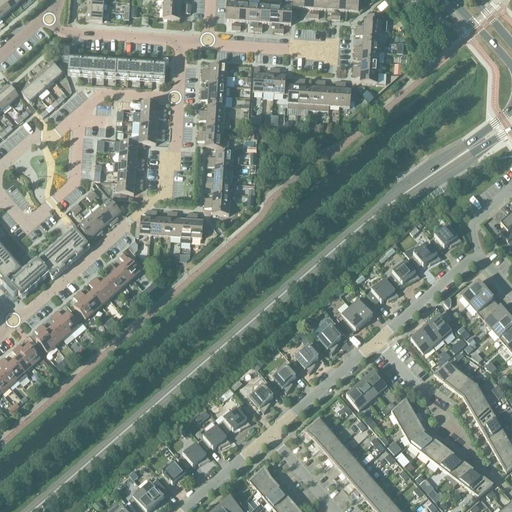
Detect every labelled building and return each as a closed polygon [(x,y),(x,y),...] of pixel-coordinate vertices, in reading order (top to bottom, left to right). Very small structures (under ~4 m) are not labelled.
[(12,0),(0,0),(0,1),(10,13),(18,6),(12,0)] [(175,0),(164,0),(164,10),(181,11),(182,0),(175,0)] [(249,0),(249,7),(248,24),(252,24),(251,27),(254,27),(259,28),(259,25),(260,8),(260,1),(249,0)] [(293,0),(293,10),(304,11),(304,0),(293,0)] [(315,0),(304,0),(304,11),(315,11),(315,0)] [(326,0),(315,0),(315,11),(326,12),(326,0)] [(337,0),(326,0),(326,12),(337,13),(337,0)] [(348,0),(337,0),(337,13),(347,13),(348,0)] [(359,0),(348,0),(347,13),(359,14),(359,8),(359,0)] [(0,1),(0,17),(2,20),(10,13),(0,1)] [(88,3),(87,13),(104,14),(105,4),(88,3)] [(226,22),(237,23),(238,6),(227,6),(226,22)] [(238,6),(237,23),(248,24),(249,7),(238,6)] [(260,8),(259,25),(270,25),(271,8),(260,8)] [(272,29),(275,29),(280,29),(280,26),(281,9),(271,8),(270,25),(273,25),(272,29)] [(281,9),(280,26),(292,27),(292,19),(293,13),(293,10),(281,9)] [(181,11),(164,10),(164,21),(181,23),(181,11)] [(104,14),(87,13),(87,25),(103,26),(104,14)] [(356,33),(381,35),(385,35),(386,25),(381,25),(382,18),(365,16),(364,29),(356,28),(356,33)] [(364,39),(363,44),(380,45),(381,35),(356,33),(356,38),(364,39)] [(355,49),(355,54),(379,55),(380,45),(363,44),(363,50),(355,49)] [(68,76),(81,77),(165,83),(166,68),(128,66),(69,62),(69,55),(69,54),(68,53),(67,53),(66,53),(65,53),(65,54),(64,55),(64,56),(64,57),(64,65),(69,65),(68,76)] [(355,54),(355,59),(358,59),(357,64),(362,65),(379,66),(383,66),(384,56),(379,55),(355,54)] [(51,64),(43,71),(54,84),(63,76),(65,75),(62,66),(57,70),(51,64)] [(354,69),(353,74),(378,76),(379,66),(362,65),(362,70),(354,69)] [(203,72),(202,77),(227,79),(228,68),(211,67),(211,73),(203,72)] [(253,94),(264,95),(265,78),(260,78),(261,68),(255,67),(253,94)] [(264,95),(274,96),(276,69),(271,69),(271,79),(265,78),(264,95)] [(276,69),(274,96),(285,97),(286,80),(280,79),(281,69),(276,69)] [(43,71),(35,78),(46,91),(54,84),(43,71)] [(378,76),(353,74),(353,79),(361,80),(361,86),(377,86),(378,76)] [(210,82),(210,88),(227,89),(227,79),(202,77),(202,82),(210,82)] [(35,78),(27,85),(38,98),(46,91),(35,78)] [(288,110),(299,111),(301,82),(296,82),(295,89),(290,89),(288,110)] [(299,111),(309,112),(310,90),(305,90),(306,82),(301,82),(299,111)] [(309,112),(319,113),(321,83),(316,83),(316,91),(310,90),(309,112)] [(321,83),(319,113),(330,113),(330,109),(331,92),(326,91),(326,84),(321,83)] [(38,98),(27,85),(19,93),(30,106),(38,98)] [(336,92),(331,92),(330,109),(340,110),(341,85),(336,85),(336,92)] [(346,85),(341,85),(340,110),(351,110),(352,93),(346,93),(346,85)] [(8,87),(0,93),(0,94),(10,106),(19,99),(8,87)] [(201,93),(201,98),(226,99),(227,89),(210,88),(209,93),(201,93)] [(362,96),(369,104),(374,100),(367,92),(362,96)] [(0,94),(0,111),(2,114),(10,106),(0,94)] [(52,97),(47,102),(51,107),(56,103),(52,97)] [(209,103),(208,108),(225,109),(226,99),(201,98),(201,102),(209,103)] [(241,107),(240,110),(249,111),(249,101),(245,100),(244,107),(241,107)] [(59,106),(56,103),(51,107),(54,111),(59,106)] [(119,103),(118,114),(128,115),(129,104),(122,103),(119,103)] [(142,105),(142,115),(166,117),(167,112),(159,111),(159,106),(142,105)] [(200,113),(200,118),(225,120),(225,109),(208,108),(208,113),(200,113)] [(40,117),(43,121),(48,116),(45,112),(40,117)] [(135,114),(134,125),(141,126),(158,127),(158,121),(166,122),(166,117),(142,115),(135,114)] [(207,123),(207,129),(224,130),(225,120),(200,118),(199,123),(207,123)] [(252,119),(251,127),(259,127),(261,127),(262,119),(252,119)] [(141,126),(140,136),(165,137),(165,132),(158,132),(158,127),(141,126)] [(199,133),(198,139),(223,140),(224,130),(207,129),(207,134),(199,133)] [(140,136),(140,146),(146,147),(156,147),(157,142),(165,142),(165,137),(140,136)] [(223,140),(198,139),(198,143),(206,144),(206,150),(228,151),(228,140),(223,140)] [(121,145),(120,155),(138,157),(138,151),(146,152),(146,147),(140,146),(138,146),(138,145),(121,145)] [(120,155),(120,165),(144,167),(145,162),(137,162),(138,157),(120,155)] [(208,160),(208,165),(233,166),(234,156),(217,155),(217,161),(208,160)] [(112,175),(119,176),(136,177),(136,172),(144,173),(144,167),(120,165),(113,165),(112,175)] [(216,170),(216,176),(232,177),(233,166),(208,165),(208,170),(216,170)] [(119,176),(118,186),(143,187),(143,183),(136,182),(136,177),(119,176)] [(207,180),(207,185),(232,187),(232,177),(216,176),(215,181),(207,180)] [(215,190),(214,196),(231,197),(232,187),(207,185),(206,190),(215,190)] [(143,187),(118,186),(117,197),(115,197),(114,202),(127,203),(127,197),(135,198),(135,192),(143,193),(143,187)] [(206,200),(205,205),(230,207),(231,197),(214,196),(214,201),(206,200)] [(110,203),(102,210),(115,225),(119,221),(117,219),(121,215),(110,203)] [(230,207),(205,205),(205,211),(213,211),(213,217),(230,218),(230,207)] [(102,210),(94,217),(105,230),(109,226),(111,228),(115,225),(102,210)] [(136,230),(135,240),(140,240),(140,238),(151,238),(152,213),(148,213),(147,221),(141,221),(141,230),(136,230)] [(151,238),(161,239),(162,222),(157,222),(157,214),(152,213),(151,238)] [(161,239),(172,240),(173,215),(168,214),(167,222),(162,222),(161,239)] [(172,240),(182,240),(183,223),(177,223),(178,215),(173,215),(172,240)] [(183,223),(182,240),(182,245),(192,246),(192,241),(193,216),(189,216),(188,224),(183,223)] [(193,216),(192,241),(203,241),(203,235),(207,235),(208,226),(204,226),(204,225),(198,224),(198,216),(193,216)] [(94,217),(86,224),(100,238),(103,235),(101,233),(105,230),(94,217)] [(511,222),(509,220),(500,228),(503,231),(499,235),(511,249),(511,222)] [(100,238),(86,224),(78,230),(90,243),(95,239),(96,241),(100,238)] [(447,227),(430,242),(438,252),(443,249),(444,250),(449,246),(451,249),(462,244),(447,227)] [(413,238),(418,234),(414,229),(409,234),(413,238)] [(21,274),(0,249),(0,284),(7,292),(12,298),(13,299),(14,299),(16,299),(17,298),(18,297),(21,300),(48,276),(53,283),(90,250),(87,247),(75,233),(12,289),(8,285),(21,274)] [(409,251),(403,254),(409,261),(417,271),(422,267),(423,269),(428,264),(430,267),(441,262),(429,248),(426,245),(423,248),(417,253),(414,249),(409,251)] [(391,249),(386,254),(390,259),(395,254),(391,249)] [(125,266),(122,269),(133,282),(141,275),(130,262),(125,256),(120,260),(125,266)] [(384,275),(388,279),(396,289),(401,285),(402,287),(407,283),(409,285),(420,280),(402,260),(384,275)] [(113,267),(109,270),(125,288),(133,282),(122,269),(118,272),(113,267)] [(111,278),(106,282),(117,295),(125,288),(109,270),(106,273),(111,278)] [(361,276),(355,282),(359,286),(365,281),(361,276)] [(98,280),(94,284),(110,302),(117,295),(106,282),(103,285),(98,280)] [(155,281),(142,293),(146,297),(159,286),(155,281)] [(388,304),(399,299),(384,282),(367,297),(375,307),(380,303),(381,305),(386,301),(388,304)] [(95,292),(91,296),(102,309),(110,302),(94,284),(90,287),(95,292)] [(460,296),(469,306),(486,292),(478,284),(469,292),(467,290),(460,296)] [(345,290),(338,296),(341,300),(348,294),(345,290)] [(469,306),(480,319),(496,306),(492,301),(493,301),(486,292),(469,306)] [(82,294),(78,297),(94,315),(102,309),(91,296),(87,299),(82,294)] [(78,297),(75,300),(79,306),(75,310),(78,313),(74,316),(81,324),(84,321),(86,322),(94,315),(78,297)] [(363,299),(350,310),(364,326),(377,315),(363,299)] [(480,319),(491,332),(508,318),(500,309),(499,310),(496,306),(480,319)] [(364,326),(350,310),(337,321),(351,337),(364,326)] [(111,313),(108,315),(115,324),(121,319),(117,314),(114,316),(111,313)] [(440,317),(448,325),(452,321),(445,313),(440,317)] [(59,314),(55,317),(71,336),(79,329),(83,326),(81,324),(74,316),(74,315),(70,318),(68,316),(64,320),(59,314)] [(56,326),(52,330),(63,342),(71,336),(55,317),(51,320),(56,326)] [(438,318),(429,327),(442,341),(444,343),(453,335),(451,333),(438,318)] [(491,332),(502,344),(511,336),(511,322),(508,318),(491,332)] [(111,320),(108,323),(112,328),(116,324),(115,324),(111,320)] [(336,345),(341,341),(339,339),(344,335),(335,325),(330,320),(313,335),(317,340),(332,357),(338,347),(336,345)] [(43,327),(40,330),(56,349),(63,342),(52,330),(49,333),(43,327)] [(429,327),(420,335),(433,349),(442,341),(429,327)] [(56,349),(40,330),(36,334),(41,340),(36,343),(41,349),(48,356),(56,349)] [(466,332),(461,337),(465,342),(470,337),(466,332)] [(433,349),(420,335),(410,343),(423,357),(433,349)] [(511,336),(502,344),(511,355),(511,336)] [(471,339),(466,342),(471,348),(476,344),(471,339)] [(313,346),(318,351),(322,348),(317,342),(313,346)] [(466,346),(462,342),(457,347),(461,351),(466,346)] [(318,360),(317,358),(321,355),(318,351),(313,346),(312,345),(295,360),(309,377),(316,367),(313,364),(318,360)] [(20,347),(16,350),(33,369),(41,362),(30,349),(25,353),(20,347)] [(469,347),(465,351),(468,355),(473,351),(469,347)] [(79,348),(74,353),(77,357),(82,352),(79,348)] [(18,360),(14,363),(25,376),(33,369),(16,350),(13,354),(18,360)] [(447,355),(442,360),(446,364),(451,359),(447,355)] [(477,355),(471,361),(478,365),(483,361),(477,355)] [(64,359),(56,366),(61,371),(69,364),(64,359)] [(1,364),(17,383),(19,385),(27,378),(25,376),(14,363),(10,366),(5,360),(1,364)] [(446,364),(442,360),(437,364),(440,369),(446,364)] [(0,370),(2,373),(0,375),(0,378),(10,389),(17,383),(1,364),(0,364),(0,370)] [(260,364),(254,369),(257,372),(263,367),(260,364)] [(298,374),(290,364),(272,380),(286,396),(293,387),(291,384),(295,380),(294,378),(298,374)] [(490,364),(484,369),(486,370),(486,371),(485,371),(487,372),(491,375),(496,371),(490,364)] [(433,378),(444,386),(458,373),(447,365),(433,378)] [(444,386),(453,393),(467,381),(458,373),(444,386)] [(374,375),(365,383),(377,397),(387,389),(374,375)] [(505,375),(497,382),(502,388),(510,381),(505,375)] [(0,393),(2,396),(10,389),(0,378),(0,393)] [(453,393),(463,401),(477,388),(467,381),(453,393)] [(239,382),(231,389),(235,393),(242,386),(239,382)] [(42,388),(37,383),(34,385),(39,391),(42,388)] [(365,383),(355,391),(368,405),(377,397),(365,383)] [(33,384),(26,390),(32,396),(38,391),(33,384)] [(276,394),(267,384),(249,399),(264,416),(270,406),(268,404),(273,400),(271,398),(276,394)] [(463,401),(469,411),(483,399),(477,388),(463,401)] [(368,405),(355,391),(346,399),(359,413),(368,405)] [(500,393),(495,398),(499,402),(503,399),(500,393)] [(469,411),(475,422),(489,410),(483,399),(469,411)] [(391,415),(398,426),(412,414),(405,402),(391,415)] [(392,403),(386,408),(390,412),(395,408),(392,403)] [(390,412),(386,408),(381,413),(385,417),(390,412)] [(489,410),(475,422),(481,433),(495,420),(500,416),(498,413),(493,416),(489,410)] [(224,421),(219,426),(227,436),(232,432),(233,434),(238,430),(240,432),(251,427),(236,411),(232,414),(229,411),(221,418),(224,421)] [(200,426),(209,418),(205,413),(195,421),(200,426)] [(398,426),(403,436),(418,424),(412,414),(398,426)] [(369,418),(364,423),(368,427),(372,432),(375,428),(377,427),(373,423),(369,418)] [(304,434),(313,442),(327,430),(317,419),(311,427),(312,428),(304,434)] [(481,433),(487,443),(501,431),(495,420),(481,433)] [(208,436),(198,444),(207,454),(211,450),(213,452),(218,448),(220,450),(230,445),(216,429),(212,424),(204,431),(208,436)] [(403,436),(410,447),(424,435),(418,424),(403,436)] [(375,428),(372,432),(380,441),(383,438),(375,428)] [(313,442),(320,450),(334,438),(327,430),(313,442)] [(185,431),(180,435),(185,440),(189,436),(185,431)] [(487,443),(494,454),(508,442),(501,431),(487,443)] [(410,447),(420,455),(434,442),(424,435),(410,447)] [(320,450),(327,458),(341,446),(334,438),(320,450)] [(383,438),(380,441),(385,447),(389,444),(383,438)] [(420,455),(429,462),(443,450),(434,442),(420,455)] [(494,454),(500,465),(511,453),(511,449),(508,442),(494,454)] [(395,444),(388,450),(394,457),(401,451),(395,444)] [(200,468),(210,463),(196,446),(178,462),(187,471),(191,468),(193,469),(197,465),(200,468)] [(327,458),(334,466),(348,454),(341,446),(327,458)] [(429,462),(439,470),(453,457),(443,450),(429,462)] [(511,453),(500,465),(506,476),(511,470),(511,453)] [(334,466),(341,474),(355,463),(348,454),(334,466)] [(399,456),(395,460),(403,469),(407,465),(399,456)] [(439,470),(449,477),(463,465),(453,457),(439,470)] [(341,474),(349,482),(362,471),(355,463),(341,474)] [(177,483),(179,485),(190,480),(175,464),(158,479),(167,489),(171,485),(172,487),(177,483)] [(449,477),(458,485),(472,472),(463,465),(449,477)] [(247,482),(257,493),(271,481),(264,471),(255,478),(254,477),(247,482)] [(349,482),(356,491),(369,479),(362,471),(349,482)] [(458,485),(468,492),(482,480),(472,472),(458,485)] [(420,476),(414,481),(419,486),(424,482),(420,476)] [(356,491),(363,499),(376,487),(369,479),(356,491)] [(154,480),(141,492),(155,508),(168,497),(154,480)] [(482,480),(468,492),(478,500),(492,488),(482,480)] [(261,499),(257,503),(260,506),(265,502),(279,490),(271,481),(257,493),(261,499)] [(425,482),(420,487),(425,493),(430,488),(425,482)] [(363,499),(370,507),(383,495),(376,487),(363,499)] [(265,502),(272,511),(287,499),(279,490),(265,502)] [(435,491),(429,497),(435,504),(441,498),(435,491)] [(150,511),(155,508),(141,492),(128,503),(135,511),(150,511)] [(239,495),(235,499),(237,501),(242,507),(246,503),(241,498),(239,495)] [(370,507),(374,511),(380,511),(391,503),(383,495),(370,507)] [(272,511),(290,511),(294,508),(287,499),(272,511)] [(240,511),(230,500),(220,508),(223,511),(240,511)] [(98,502),(92,507),(96,511),(102,507),(98,502)] [(246,503),(242,507),(246,511),(253,511),(254,511),(246,503)] [(380,511),(397,511),(398,511),(391,503),(380,511)] [(444,503),(439,507),(443,511),(448,507),(444,503)]
